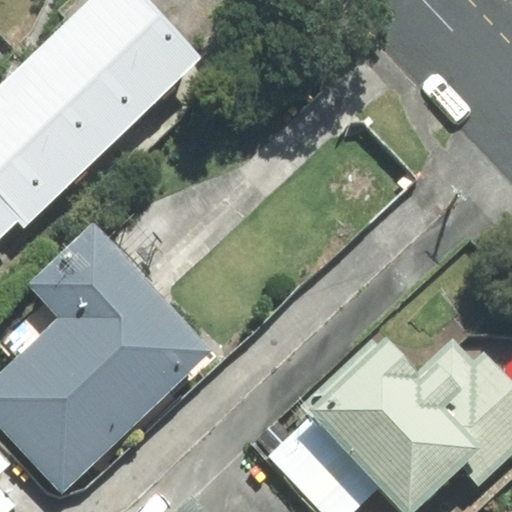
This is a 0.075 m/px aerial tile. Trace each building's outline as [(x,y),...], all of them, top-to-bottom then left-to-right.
[(0,235),(8,228),(16,232),(194,61),(134,0),(91,0),(0,87),(0,235)] [(0,375),(0,424),(62,490),(211,351),(94,226),(32,284),(63,317),(0,375)] [(386,338),(309,411),(405,511),(411,511),(459,467),(481,447),(468,433),(473,360),(452,338),(418,371),(386,338)] [(459,467),(478,488),(511,455),(511,381),(483,351),(473,360),(468,433),(481,447),(459,467)] [(0,511),(5,511),(13,506),(0,492),(0,471),(8,464),(0,455),(0,511)] [(208,511),(193,495),(175,511),(208,511)]
